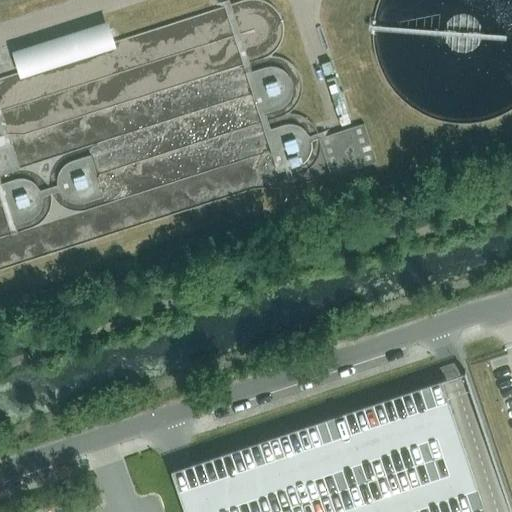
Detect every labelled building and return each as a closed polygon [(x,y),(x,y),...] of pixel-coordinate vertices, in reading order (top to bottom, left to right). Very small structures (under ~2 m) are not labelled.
[(231,4),(225,6),(277,171),(296,166),(304,161),(308,156),(311,149),(311,142),(309,136),(305,130),(299,126),(293,124),(286,124),(270,129),(265,112),(278,108),(286,103),(290,98),(292,91),(293,84),(291,78),(287,72),(281,68),(275,66),(268,66),(252,71),(231,4)] [(24,81),(120,49),(112,24),(15,53),(24,81)] [(0,173),(8,171),(19,167),(1,110),(0,109),(0,173)] [(375,161),(363,124),(319,137),(330,175),(375,161)] [(65,154),(71,151),(19,167),(8,171),(16,169),(25,169),(34,172),(42,178),(47,186),(50,194),(50,204),(47,213),(41,220),(31,226),(25,229),(90,209),(82,210),(73,210),(64,207),(57,201),(51,194),(49,185),(48,175),(52,166),(58,159),(65,154)] [(17,232),(14,223),(27,219),(35,214),(39,209),(42,202),(42,195),(58,191),(62,196),(68,200),(74,202),(83,201),(102,195),(90,155),(69,161),(63,165),(59,170),(57,177),(57,184),(40,189),(36,183),(30,179),(24,177),(17,177),(1,182),(0,177),(0,197),(11,234),(17,232)] [(511,511),(465,370),(442,378),(192,462),(182,465),(171,469),(174,480),(185,511),(511,511)]
